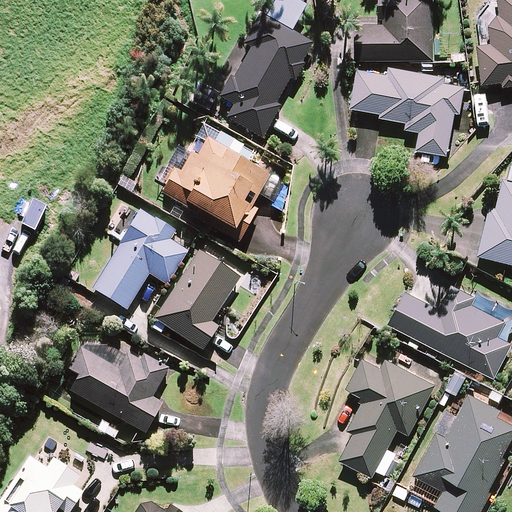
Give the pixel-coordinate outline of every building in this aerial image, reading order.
[(431,61),(432,0),(377,0),(377,24),(355,24),(354,60),(431,61)] [(511,85),(511,0),(496,0),(498,18),(487,19),(490,44),(474,46),(478,83),(500,81),(501,87),(511,85)] [(287,79),(294,82),(303,64),(300,62),(310,43),(257,15),(242,44),(247,47),(220,100),(231,106),(224,119),(261,139),(279,104),(275,102),(287,79)] [(387,67),(386,73),(357,69),(351,108),(379,113),(378,117),(405,122),(404,129),(419,131),(416,150),(446,155),(453,112),(459,113),(463,86),(449,83),(450,77),(387,67)] [(267,176),(199,138),(179,173),(173,170),(160,192),(204,217),(201,222),(237,242),(255,210),(249,207),(267,176)] [(511,178),(503,176),(495,209),(490,208),(478,255),(511,263),(511,178)] [(172,232),(128,205),(111,234),(121,240),(91,290),(125,310),(147,274),(165,285),(186,252),(167,240),(172,232)] [(238,279),(197,252),(152,319),(201,351),(217,327),(209,322),(238,279)] [(475,297),(451,284),(438,309),(404,291),(388,323),(493,378),(511,343),(505,340),(511,327),(511,310),(478,293),(475,297)] [(134,367),(84,339),(66,370),(75,375),(67,391),(143,433),(160,403),(150,398),(166,369),(141,355),(134,367)] [(371,477),(375,470),(392,479),(399,465),(382,456),(396,429),(408,435),(434,385),(386,360),(382,368),(363,358),(347,390),(363,399),(347,428),(353,431),(338,459),(371,477)] [(464,378),(451,371),(443,387),(456,394),(464,378)] [(497,410),(467,394),(457,413),(448,409),(413,475),(443,490),(435,505),(446,511),(478,511),(489,492),(486,491),(503,458),(500,456),(511,433),(511,425),(494,416),(497,410)] [(96,429),(114,440),(120,429),(102,418),(96,429)] [(45,468),(34,461),(28,458),(0,501),(0,511),(53,511),(56,509),(60,511),(67,511),(81,492),(71,486),(75,479),(78,475),(65,466),(52,458),(45,468)] [(172,511),(166,508),(163,511),(161,511),(141,499),(132,511),(172,511)]
